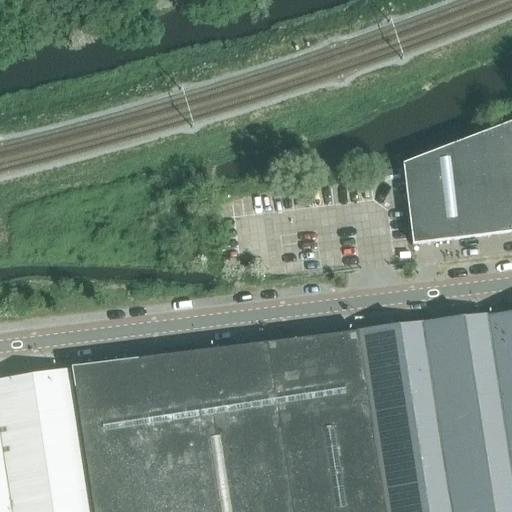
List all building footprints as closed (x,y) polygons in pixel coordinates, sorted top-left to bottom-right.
[(511,123),(402,166),(412,246),(511,233),(511,123)] [(511,315),(489,319),(511,469),(511,315)] [(384,511),(511,511),(511,472),(499,397),(489,319),(488,317),(357,334),(384,511)] [(384,511),(357,334),(268,345),(292,511),(384,511)] [(292,511),(268,345),(72,369),(72,370),(93,511),(292,511)] [(93,511),(72,370),(51,373),(52,381),(14,387),(12,378),(0,380),(0,425),(13,511),(93,511)] [(0,511),(13,511),(0,425),(0,511)]
